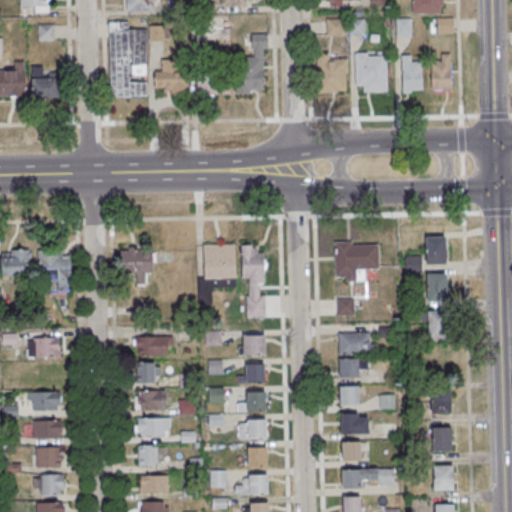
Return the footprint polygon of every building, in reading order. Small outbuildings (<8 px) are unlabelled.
[(48,10),(47,0),(20,0),(21,10),(48,10)] [(125,0),(126,10),(159,10),(159,0),(125,0)] [(411,0),(411,14),(442,14),(441,0),(411,0)] [(452,33),(452,18),(437,18),(437,33),(452,33)] [(326,35),(343,35),(343,19),(326,19),(326,35)] [(364,35),(364,19),(350,19),(350,35),(364,35)] [(397,19),(397,35),(411,35),(411,19),(397,19)] [(146,96),(146,41),(163,41),(163,25),(149,25),(149,29),(128,29),(128,21),(109,21),(109,96),(146,96)] [(264,92),(265,35),(252,34),(251,57),(237,56),(236,92),(264,92)] [(387,90),(387,53),(354,53),(354,90),(387,90)] [(450,54),(440,54),(440,62),(431,62),(431,91),(450,91),(450,54)] [(401,92),(422,92),(422,60),(411,60),(411,55),(401,55),(401,92)] [(348,56),(317,56),(317,92),(348,92),(348,56)] [(188,59),(162,59),(162,95),(188,95),(188,59)] [(24,62),(7,62),(7,69),(0,69),(0,96),(24,96),(24,62)] [(31,97),(58,97),(58,77),(41,77),(41,67),(31,67),(31,97)] [(229,72),(195,72),(195,94),(229,94),(229,72)] [(425,235),(425,263),(445,263),(445,235),(425,235)] [(365,281),(365,270),(378,270),(378,243),(334,243),(334,281),(365,281)] [(235,244),(200,244),(200,299),(211,299),(211,289),(236,288),(235,244)] [(247,280),(247,317),(265,317),(265,248),(241,248),(241,280),(247,280)] [(2,250),(2,276),(30,276),(30,250),(2,250)] [(153,274),(153,250),(120,250),(120,274),(153,274)] [(39,252),(39,273),(46,272),(46,293),(70,293),(70,252),(39,252)] [(447,302),(447,274),(425,274),(425,302),(447,302)] [(337,315),(354,315),(354,298),(337,298),(337,315)] [(427,310),(427,339),(450,339),(450,310),(427,310)] [(376,343),(370,343),(370,332),(339,332),(339,354),(376,354),(376,343)] [(265,334),(242,334),(242,355),(265,355),(265,334)] [(168,335),(135,335),(135,354),(168,354),(168,335)] [(27,357),(60,357),(60,338),(27,338),(27,357)] [(435,365),(447,362),(445,348),(433,350),(435,365)] [(339,378),(359,378),(359,367),(366,367),(366,358),(339,358),(339,378)] [(137,382),(156,382),(156,362),(137,362),(137,382)] [(264,383),(264,363),(246,363),(246,374),(237,374),(237,383),(264,383)] [(358,405),(358,386),(340,386),(340,406),(358,405)] [(450,415),(450,389),(430,389),(430,415),(450,415)] [(136,390),(136,409),(164,409),(164,390),(136,390)] [(60,392),(29,392),(29,410),(60,410),(60,392)] [(246,402),(239,402),(239,410),(265,410),(265,392),(246,392),(246,402)] [(380,408),(394,408),(394,396),(380,396),(380,408)] [(340,434),(368,434),(368,414),(340,414),(340,434)] [(170,417),(135,417),(135,435),(170,435),(170,417)] [(238,419),(238,439),(266,439),(266,419),(238,419)] [(61,420),(33,420),(33,438),(61,438),(61,420)] [(394,425),(381,425),(381,436),(394,436),(394,425)] [(432,451),(452,451),(452,426),(432,426),(432,451)] [(361,461),(361,442),(340,442),(340,461),(361,461)] [(157,465),(157,460),(166,460),(166,445),(137,445),(137,465),(157,465)] [(63,467),(63,446),(35,446),(35,467),(63,467)] [(266,447),(246,447),(246,466),(266,466),(266,447)] [(434,490),(453,490),(453,465),(434,465),(434,490)] [(394,469),(342,469),(342,489),(362,489),(362,479),(378,479),(378,486),(394,486),(394,469)] [(210,487),(225,487),(225,470),(210,470),(210,487)] [(63,495),(63,474),(38,474),(38,495),(63,495)] [(268,494),(267,474),(243,474),(244,485),(234,485),(234,494),(268,494)] [(139,493),(167,493),(167,475),(139,475),(139,493)] [(360,511),(360,496),(343,496),(342,511),(360,511)] [(140,511),(168,511),(169,501),(140,501),(140,511)] [(63,511),(63,502),(36,502),(36,511),(63,511)] [(267,511),(268,502),(244,502),(243,511),(267,511)]
